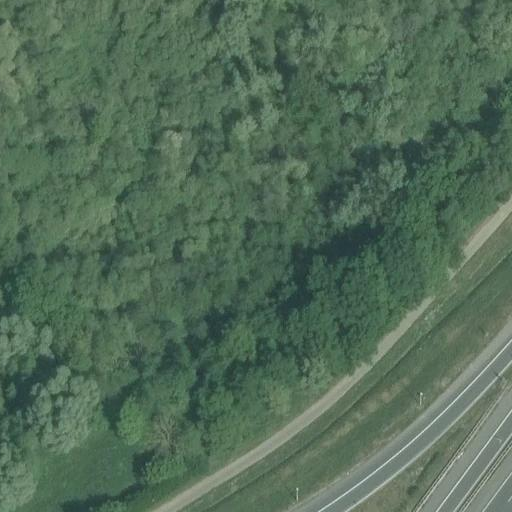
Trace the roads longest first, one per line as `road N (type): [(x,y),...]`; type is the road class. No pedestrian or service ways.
road 1 (unclassified): [(167,511),(334,395),(511,205)]
road 2 (motorway): [(511,349),(413,451),(331,511)]
